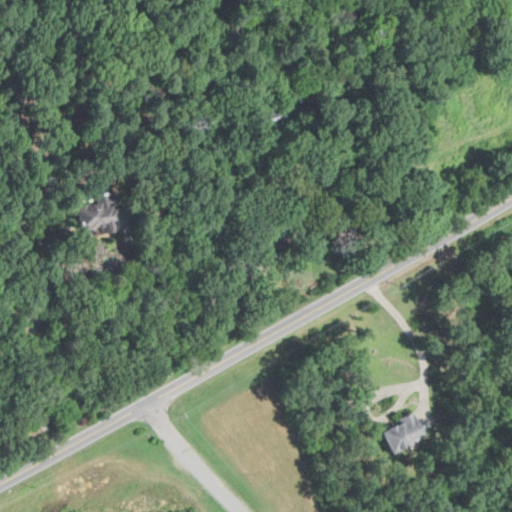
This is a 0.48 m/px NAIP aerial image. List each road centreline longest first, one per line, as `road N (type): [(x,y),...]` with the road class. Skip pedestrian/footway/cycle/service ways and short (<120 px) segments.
road 1 (tertiary): [(0,483),(511,193)]
road 2 (residential): [(246,511),(149,402)]
